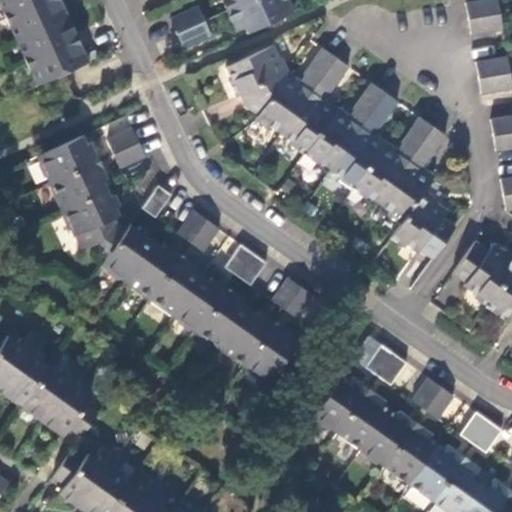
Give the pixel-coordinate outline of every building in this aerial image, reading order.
[(61,79),(64,78),(87,68),(79,48),(70,52),(66,42),(75,39),(59,4),(51,8),(47,0),(0,0),(0,10),(34,90),(44,86),(61,79)] [(218,0),(225,16),(259,0),(218,0)] [(258,33),(292,17),(284,0),(259,0),(225,16),(235,37),(243,34),(256,28),(258,33)] [(492,3),(465,8),(464,10),(466,23),(495,19),(492,3)] [(169,23),(176,38),(203,26),(197,11),(169,23)] [(498,33),(495,19),(466,23),(469,38),(498,33)] [(203,26),(176,38),(182,53),(210,41),(203,26)] [(243,34),(245,39),(258,33),(256,28),(243,34)] [(70,52),(79,48),(75,39),(66,42),(70,52)] [(255,120),(287,77),(281,63),(278,65),(271,50),(224,72),(230,85),(227,87),(234,102),(239,100),(244,111),(255,120)] [(255,120),(252,125),(265,135),(267,131),(278,140),(334,62),(322,53),(303,80),(309,84),(303,92),(298,88),(299,86),(287,77),(255,120)] [(334,62),(278,140),(289,148),(287,150),(301,161),(336,111),(323,102),(321,105),(316,101),(322,94),(328,98),(348,72),(334,62)] [(502,62),(474,66),(476,82),(505,77),(502,62)] [(505,77),(476,82),(479,98),(507,93),(505,77)] [(61,79),(44,86),(52,103),(69,97),(61,79)] [(336,111),(301,161),(313,169),(315,166),(327,176),(383,97),(370,88),(352,115),(357,119),(351,127),(346,124),(348,121),(336,111)] [(383,97),(327,176),(338,183),(336,186),(349,195),(384,146),(371,138),(370,140),(364,136),(369,129),(376,134),(396,106),(383,97)] [(511,120),(488,124),(491,141),(511,137),(511,120)] [(431,132),(418,122),(399,149),(405,154),(401,163),(394,158),(396,155),(384,146),(349,195),(362,205),(364,203),(374,211),(431,132)] [(374,211),(385,218),(384,220),(397,230),(421,196),(432,182),(418,172),(416,175),(412,171),(418,163),(425,167),(443,140),(431,132),(374,211)] [(110,158),(133,148),(126,133),(103,143),(110,158)] [(511,137),(491,141),(494,156),(511,152),(511,137)] [(82,147),(78,139),(71,142),(69,149),(79,172),(84,170),(83,166),(85,160),(91,157),(86,146),(82,147)] [(69,149),(71,142),(32,161),(45,188),(79,172),(69,149)] [(139,162),(133,148),(110,158),(116,172),(139,162)] [(85,174),(84,170),(79,172),(45,188),(57,215),(103,195),(99,185),(103,184),(98,174),(92,176),(85,174)] [(511,182),(497,184),(500,200),(511,198),(511,182)] [(167,203),(153,194),(139,214),(151,224),(167,203)] [(106,203),(103,195),(57,215),(68,240),(71,241),(77,255),(94,248),(108,257),(123,236),(109,226),(107,220),(109,214),(115,212),(111,201),(106,203)] [(397,230),(387,244),(400,253),(402,250),(414,259),(417,255),(429,265),(453,232),(439,222),(444,215),(432,207),(433,204),(421,196),(397,230)] [(511,198),(500,200),(503,216),(511,214),(511,198)] [(187,249),(201,228),(189,218),(174,239),(187,249)] [(213,236),(201,228),(187,249),(198,257),(213,236)] [(108,257),(98,271),(122,288),(150,249),(143,243),(146,239),(137,232),(132,238),(125,238),(123,236),(108,257)] [(473,248),(450,279),(463,289),(460,292),(471,300),(469,305),(482,314),(511,271),(511,262),(504,256),(502,259),(490,251),(485,257),(473,248)] [(158,254),(150,249),(122,288),(147,305),(171,271),(168,269),(166,261),(170,257),(161,249),(158,254)] [(234,283),(249,261),(236,252),(221,273),(234,283)] [(261,270),(249,261),(234,283),(246,292),(261,270)] [(170,322),(198,282),(192,276),(194,273),(183,266),(180,270),(172,272),(171,271),(147,305),(170,322)] [(511,271),(482,314),(494,322),(497,319),(511,329),(511,271)] [(205,287),(198,282),(170,322),(194,339),(218,305),(215,303),(214,297),(218,292),(208,284),(205,287)] [(281,316),(296,295),(282,286),(268,307),(281,316)] [(308,303),(296,295),(281,316),(293,325),(308,303)] [(218,356),(246,316),(240,311),(241,307),(232,300),(228,305),(218,305),(194,339),(218,356)] [(253,321),(246,316),(218,356),(241,372),(265,339),(262,336),(262,330),(266,324),(256,317),(253,321)] [(264,389),(272,380),(293,350),(286,345),(288,341),(279,333),(275,339),(272,340),(269,341),(265,339),(241,372),(264,389)] [(0,391),(37,340),(30,334),(23,345),(18,341),(14,346),(5,339),(0,346),(0,391)] [(37,340),(0,391),(0,393),(3,396),(0,400),(0,402),(15,414),(47,370),(38,363),(41,358),(37,355),(44,345),(37,340)] [(361,371),(374,381),(390,358),(377,349),(361,371)] [(387,389),(403,367),(390,358),(374,381),(387,389)] [(47,370),(15,414),(31,426),(36,418),(42,421),(79,370),(71,365),(63,375),(59,371),(56,376),(47,370)] [(79,370),(42,421),(46,425),(43,430),(58,441),(65,432),(77,441),(95,416),(84,408),(90,400),(81,393),(84,389),(79,385),(86,376),(79,370)] [(331,401),(343,383),(339,380),(309,421),(333,439),(347,418),(332,408),(331,405),(331,401)] [(345,385),(343,383),(331,401),(331,405),(332,408),(347,418),(359,402),(355,400),(356,392),(359,388),(348,380),(345,385)] [(408,405),(421,414),(437,392),(424,383),(408,405)] [(434,423),(450,401),(437,392),(421,414),(434,423)] [(357,455),(386,414),(379,409),(382,405),(373,398),(367,404),(361,404),(359,402),(347,418),(352,421),(338,442),(357,455)] [(394,420),(386,414),(357,455),(381,472),(405,437),(402,434),(403,427),(406,422),(397,416),(394,420)] [(456,438),(469,448),(485,426),(472,416),(456,438)] [(347,418),(333,439),(338,442),(352,421),(347,418)] [(497,434),(495,433),(485,426),(469,448),(481,456),(497,434)] [(405,489),(433,448),(426,443),(429,439),(419,431),(415,437),(407,438),(405,437),(381,472),(405,489)] [(441,454),(433,448),(405,489),(429,506),(453,471),(449,468),(449,462),(453,457),(444,449),(441,454)] [(60,490),(55,498),(68,507),(72,501),(81,508),(116,458),(109,452),(102,463),(96,459),(93,464),(85,457),(79,466),(66,456),(49,481),(60,490)] [(87,511),(108,511),(126,487),(118,481),(121,476),(115,472),(123,463),(116,458),(81,508),(87,511)] [(437,511),(458,511),(480,482),(473,477),(475,473),(467,466),(463,471),(456,473),(453,471),(429,506),(437,511)] [(126,487),(108,511),(140,511),(158,487),(150,481),(142,492),(137,488),(134,492),(126,487)] [(488,487),(480,482),(458,511),(494,511),(500,504),(498,503),(496,497),(501,491),(491,484),(488,487)] [(160,511),(159,511),(162,507),(158,503),(165,492),(158,487),(140,511),(160,511)] [(511,511),(511,502),(510,506),(500,504),(494,511),(511,511)]
